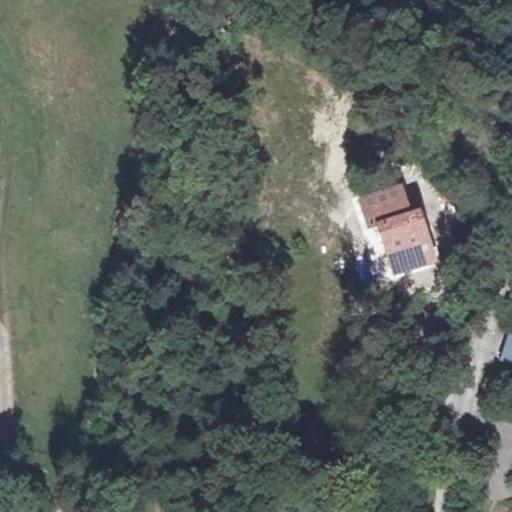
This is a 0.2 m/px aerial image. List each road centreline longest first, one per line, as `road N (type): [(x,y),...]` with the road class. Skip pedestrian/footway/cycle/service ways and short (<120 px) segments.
road 1 (track): [(64,511),(118,413),(134,268),(173,84),(215,0)]
road 2 (residential): [(449,511),(466,421),(511,285)]
